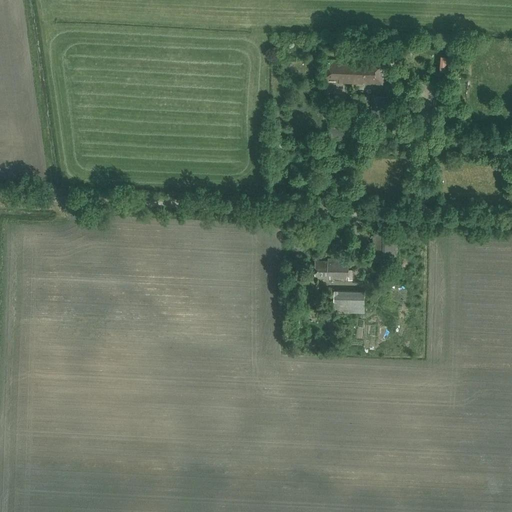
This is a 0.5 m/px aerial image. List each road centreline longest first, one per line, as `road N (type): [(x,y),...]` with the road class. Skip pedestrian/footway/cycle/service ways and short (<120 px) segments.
road 1 (track): [(0,197),(328,210)]
road 2 (unclassified): [(511,220),(328,210)]
